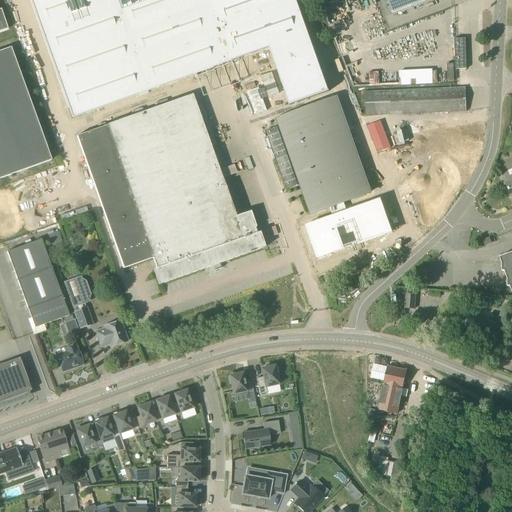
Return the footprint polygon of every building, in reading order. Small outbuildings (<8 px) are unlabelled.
[(268,47),(290,103),(328,90),(296,0),(28,0),(69,118),(268,47)] [(387,0),(393,14),(431,0),(387,0)] [(455,39),(456,70),(467,69),(466,38),(455,39)] [(13,47),(0,51),(0,180),(53,161),(13,47)] [(436,69),(399,70),(400,85),(437,84),(436,69)] [(370,72),(370,83),(379,83),(378,71),(370,72)] [(365,115),(467,112),(466,87),(364,90),(365,115)] [(211,267),(213,271),(221,268),(220,264),(265,248),(259,233),(256,234),(254,228),(256,228),(250,212),(235,217),(192,96),(106,126),(105,123),(97,125),(99,129),(77,137),(123,269),(153,258),(156,269),(153,270),(159,285),(211,267)] [(299,122),(282,128),(313,214),(368,194),(334,99),(296,112),(299,122)] [(381,119),(367,125),(378,153),(392,147),(381,119)] [(427,122),(407,127),(411,143),(442,136),(440,126),(429,128),(427,122)] [(453,170),(469,167),(463,136),(481,132),(479,124),(446,130),(453,170)] [(222,169),(226,176),(237,171),(233,164),(222,169)] [(511,196),(511,173),(503,178),(511,197),(511,196)] [(58,233),(48,236),(52,247),(62,244),(58,233)] [(16,277),(50,265),(41,239),(7,252),(16,277)] [(511,291),(511,253),(500,257),(502,264),(502,272),(505,272),(508,279),(508,287),(510,287),(511,291)] [(25,303),(59,290),(50,265),(16,277),(17,280),(16,281),(17,281),(25,303)] [(86,309),(84,304),(86,303),(78,278),(65,282),(75,312),(74,313),(80,329),(93,325),(87,308),(86,309)] [(59,290),(25,303),(27,309),(26,309),(27,310),(28,309),(35,328),(69,316),(59,290)] [(415,309),(416,295),(406,294),(405,308),(415,309)] [(489,337),(494,328),(495,324),(488,321),(489,320),(481,317),(481,318),(478,316),(472,329),(489,337)] [(69,336),(79,332),(74,319),(74,320),(65,323),(64,323),(69,336)] [(110,347),(128,341),(120,321),(103,327),(104,329),(95,332),(100,348),(109,345),(110,347)] [(83,365),(77,348),(76,345),(64,348),(66,352),(57,355),(63,372),(72,369),(71,366),(82,362),(83,365)] [(372,356),(371,378),(384,379),(386,357),(372,356)] [(19,358),(18,359),(0,364),(0,403),(1,403),(5,402),(10,401),(14,400),(18,398),(22,396),(25,394),(29,392),(31,391),(19,358)] [(277,374),(279,374),(277,367),(275,368),(275,366),(274,367),(273,365),(266,366),(267,368),(261,369),(263,377),(257,379),(260,394),(267,393),(266,387),(279,384),(277,374)] [(388,412),(397,369),(388,367),(378,409),(388,412)] [(398,414),(403,389),(407,371),(397,369),(388,412),(398,414)] [(251,380),(244,381),(243,373),(237,375),(237,373),(230,374),(230,376),(229,376),(229,377),(227,378),(229,385),(231,384),(233,394),(246,392),(247,394),(253,392),(251,380)] [(177,403),(171,405),(174,414),(175,417),(176,416),(181,414),(180,412),(191,408),(193,408),(190,398),(192,398),(189,391),(187,392),(187,390),(186,391),(185,389),(178,391),(179,393),(174,395),(177,403)] [(0,407),(31,396),(29,392),(25,394),(22,396),(18,398),(14,400),(10,401),(5,402),(1,403),(0,403),(0,407)] [(153,411),(156,421),(157,423),(163,421),(162,419),(174,414),(171,405),(169,397),(167,397),(167,395),(160,398),(161,400),(156,401),(158,409),(153,411)] [(280,406),(279,396),(270,398),(271,407),(280,406)] [(156,421),(153,411),(150,403),(149,404),(148,402),(141,404),(142,406),(137,408),(140,415),(133,418),(134,418),(138,430),(144,427),(143,425),(156,421)] [(113,416),(118,430),(119,434),(132,429),(132,432),(138,430),(134,418),(133,418),(129,420),(126,412),(121,414),(120,412),(113,414),(114,416),(113,416)] [(291,430),(299,428),(297,416),(289,418),(291,430)] [(97,431),(102,444),(114,440),(118,452),(125,449),(119,434),(118,430),(112,432),(107,418),(102,420),(102,418),(95,421),(96,423),(94,423),(97,431)] [(267,430),(279,429),(278,421),(263,424),(264,430),(242,433),(245,449),(250,449),(250,451),(259,449),(259,447),(270,446),(267,430)] [(371,423),(369,430),(376,431),(379,432),(380,425),(371,423)] [(96,449),(103,446),(102,444),(97,431),(91,433),(89,426),(84,427),(83,425),(76,428),(77,430),(76,430),(82,447),(94,443),(96,449)] [(173,440),(182,437),(179,426),(169,430),(173,440)] [(44,461),(52,458),(51,455),(68,449),(62,430),(37,438),(44,461)] [(69,436),(72,447),(77,445),(74,434),(69,436)] [(0,474),(12,470),(15,478),(33,472),(26,451),(18,454),(16,448),(0,454),(0,474)] [(167,468),(178,468),(180,468),(193,468),(193,462),(199,462),(199,457),(201,457),(201,450),(199,450),(199,449),(180,449),(180,455),(167,455),(167,468)] [(304,451),(301,457),(315,462),(317,456),(304,451)] [(399,484),(401,474),(404,465),(374,458),(371,472),(392,477),(391,482),(399,484)] [(193,468),(180,468),(180,481),(175,481),(175,488),(188,488),(188,482),(199,482),(199,477),(201,477),(201,469),(199,469),(199,468),(193,468)] [(241,493),(241,494),(242,494),(251,496),(257,497),(266,499),(267,499),(267,498),(268,491),(282,493),(286,476),(266,472),(265,480),(246,476),(244,476),(244,477),(245,477),(242,493),(241,493)] [(148,473),(133,474),(136,481),(148,480),(148,473)] [(62,487),(59,476),(45,480),(49,492),(62,487)] [(300,481),(291,491),(296,496),(297,495),(300,498),(294,504),(303,511),(309,511),(323,498),(311,486),(308,489),(300,481)] [(183,507),(195,507),(195,506),(197,506),(198,499),(195,499),(196,494),(188,494),(188,488),(175,488),(175,494),(177,494),(177,507),(183,507)]
